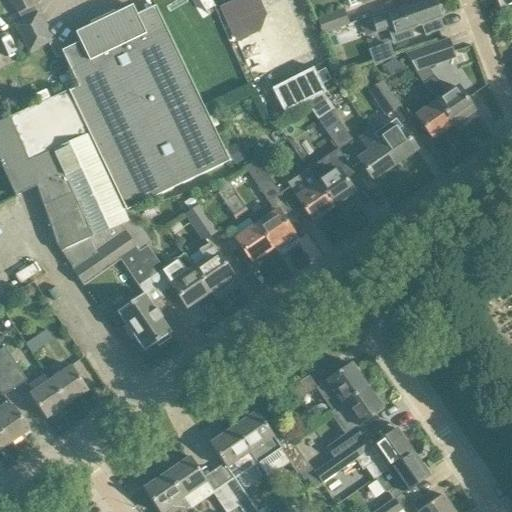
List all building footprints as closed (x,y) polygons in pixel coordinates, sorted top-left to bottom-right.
[(52,41),(30,0),(10,0),(17,14),(18,14),(21,21),(14,25),(29,53),(52,41)] [(211,0),(198,0),(205,12),(214,7),(211,0)] [(263,0),(233,0),(222,5),(236,38),(273,23),(263,0)] [(425,36),(444,29),(440,18),(441,18),(440,16),(443,13),(441,6),(437,5),(434,0),(426,0),(371,20),(376,33),(391,27),(396,43),(412,37),(410,29),(421,25),(425,36)] [(79,42),(63,50),(61,51),(66,62),(77,88),(103,143),(132,208),(231,161),(226,150),(160,17),(155,6),(136,15),(132,6),(75,33),(79,42)] [(343,9),(316,19),(321,35),(349,25),(343,9)] [(387,38),(373,43),(380,63),(394,58),(387,38)] [(416,71),(436,64),(455,58),(449,39),(405,54),(416,71)] [(396,58),(383,67),(391,79),(404,70),(396,58)] [(313,67),(270,89),(283,114),(325,92),(313,67)] [(453,126),(462,120),(465,125),(476,117),(473,113),(474,112),(457,87),(447,94),(435,77),(425,84),(436,101),(453,126)] [(382,81),(366,91),(383,117),(399,107),(382,81)] [(83,286),(120,261),(132,253),(134,255),(147,246),(147,247),(151,244),(134,219),(137,217),(132,208),(103,143),(77,88),(0,122),(0,164),(15,197),(36,187),(57,246),(61,252),(65,250),(72,260),(68,262),(73,269),(72,270),(83,286)] [(453,126),(436,101),(416,115),(433,140),(453,126)] [(330,111),(317,119),(338,150),(351,141),(330,111)] [(371,131),(375,138),(395,166),(417,151),(395,120),(384,127),(382,124),(371,131)] [(375,138),(371,131),(370,130),(357,139),(366,152),(357,158),(373,181),(395,166),(375,138)] [(239,144),(226,150),(231,161),(234,167),(247,160),(239,144)] [(308,170),(334,208),(354,194),(345,180),(354,174),(338,149),(308,170)] [(268,202),(279,194),(279,193),(256,160),(244,168),(268,202)] [(313,222),(334,208),(308,170),(307,169),(286,183),(289,186),(279,193),(279,194),(296,219),(306,212),(313,222)] [(226,180),(215,184),(225,199),(221,202),(231,217),(244,208),(226,180)] [(198,205),(183,215),(202,242),(217,232),(198,205)] [(273,249),(293,235),(276,210),(256,224),(273,249)] [(235,238),(252,263),(273,249),(256,224),(235,238)] [(209,293),(232,277),(210,243),(200,250),(206,259),(193,268),(184,255),(184,256),(209,293)] [(163,270),(147,247),(147,246),(134,255),(150,279),(163,270)] [(132,253),(120,261),(138,287),(139,286),(150,279),(134,255),(132,253)] [(186,308),(209,293),(184,256),(171,265),(173,268),(164,275),(186,308)] [(54,288),(49,291),(56,301),(61,298),(54,288)] [(134,339),(143,352),(156,344),(158,347),(171,338),(169,335),(171,334),(161,320),(162,319),(156,310),(155,310),(144,294),(116,313),(125,326),(122,328),(131,341),(134,339)] [(46,330),(25,344),(32,354),(53,340),(46,330)] [(0,349),(0,369),(13,389),(26,381),(4,347),(0,349)] [(316,388),(314,385),(308,376),(286,391),(295,403),(315,389),(331,412),(342,404),(366,387),(350,364),(316,388)] [(71,367),(50,380),(67,405),(87,391),(71,367)] [(0,393),(2,397),(13,389),(0,369),(0,393)] [(67,405),(50,380),(29,395),(46,420),(67,405)] [(356,429),(382,410),(366,387),(342,404),(331,412),(329,414),(344,436),(325,449),(332,459),(355,444),(363,439),(356,429)] [(13,406),(0,414),(0,432),(9,445),(29,431),(13,406)] [(256,412),(233,428),(250,453),(249,453),(257,464),(281,449),(273,437),(256,412)] [(226,468),(233,478),(234,480),(257,464),(249,453),(250,453),(233,428),(209,444),(226,468)] [(379,457),(386,468),(373,477),(375,479),(412,453),(396,430),(362,454),(355,444),(332,459),(339,470),(353,460),(361,470),(379,457)] [(0,450),(9,445),(0,432),(0,450)] [(319,482),(313,473),(311,470),(311,471),(293,445),(282,452),(302,480),(305,478),(311,487),(319,482)] [(428,476),(412,453),(375,479),(384,492),(387,490),(393,498),(372,511),(399,511),(402,511),(394,500),(428,476)] [(206,482),(190,457),(166,474),(183,498),(191,509),(214,494),(213,492),(206,482)] [(158,511),(186,511),(191,509),(183,498),(166,474),(143,489),(158,511)] [(223,485),(241,511),(244,511),(253,507),(234,480),(233,478),(223,485)] [(241,511),(223,485),(213,492),(214,494),(225,511),(241,511)] [(417,511),(453,511),(442,495),(417,511)]
